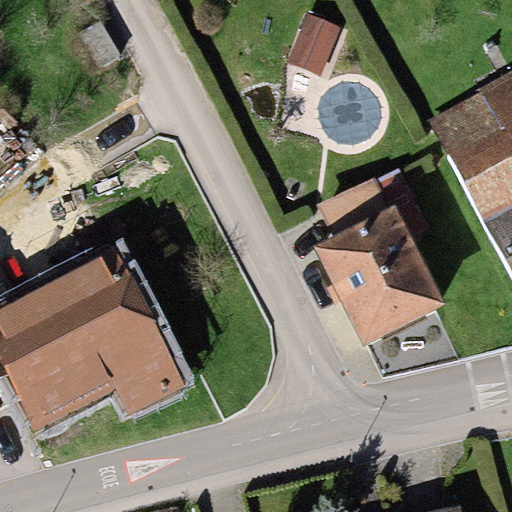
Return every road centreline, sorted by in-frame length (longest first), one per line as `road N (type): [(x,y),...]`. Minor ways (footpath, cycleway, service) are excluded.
road 1 (residential): [(326,423),(300,335),(119,0)]
road 2 (tertiary): [(0,511),(326,423)]
road 3 (tertiary): [(326,423),(511,379)]
